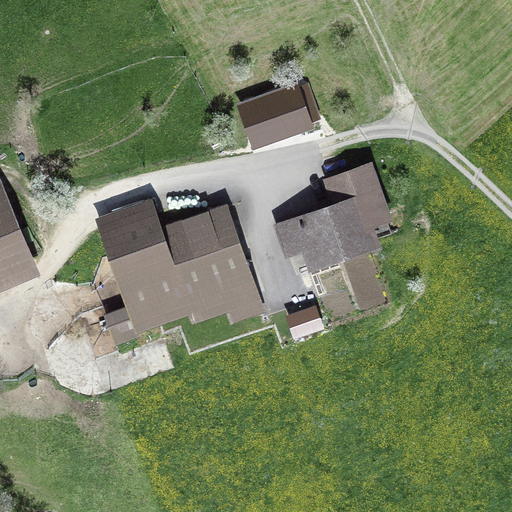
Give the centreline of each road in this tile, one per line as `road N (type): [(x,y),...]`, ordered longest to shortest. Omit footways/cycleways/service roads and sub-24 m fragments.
road 1 (track): [(0,316),(25,306),(38,288),(50,237),(87,201),(371,132),(401,130),(434,141),(511,210)]
road 2 (track): [(401,130),(395,74),(359,0)]
